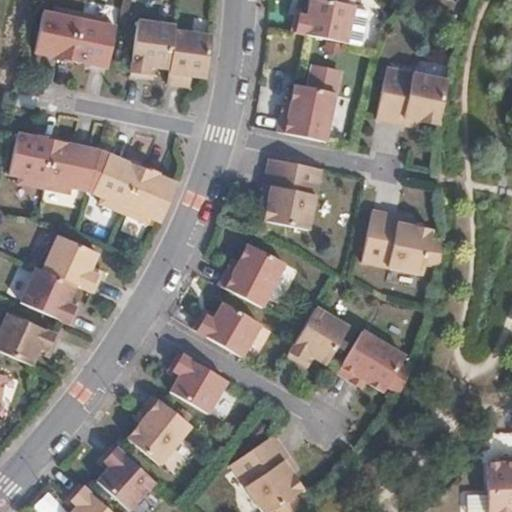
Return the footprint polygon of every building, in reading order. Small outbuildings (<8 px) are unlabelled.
[(291,23),(287,38),(341,49),(349,12),(306,3),(303,18),(302,24),(291,23)] [(49,60),(66,63),(67,61),(74,24),(77,14),(51,8),(50,15),(39,12),(30,53),(49,57),(49,60)] [(103,20),(77,14),(74,24),(67,61),(103,70),(112,28),(101,25),(103,20)] [(292,16),(291,23),(302,24),(303,18),(292,16)] [(139,29),(127,59),(125,82),(147,85),(148,74),(164,76),(169,36),(170,33),(139,29)] [(164,76),(162,89),(185,92),(187,81),(200,83),(206,42),(169,36),(164,76)] [(432,129),(438,105),(442,86),(380,73),(370,125),(402,131),(404,124),(411,126),(432,129)] [(275,122),(272,137),(320,148),(329,98),(289,90),(284,111),(282,123),(275,122)] [(277,109),(275,122),(282,123),(284,111),(277,109)] [(13,184),(39,190),(49,143),(50,140),(33,137),(32,139),(12,135),(3,175),(14,178),(13,184)] [(49,143),(39,190),(65,195),(66,189),(83,192),(94,159),(96,152),(49,143)] [(118,221),(137,177),(103,163),(94,159),(83,192),(81,199),(97,205),(94,210),(118,221)] [(316,174),(265,164),(258,196),(265,198),(263,204),(258,227),(303,235),(316,174)] [(154,182),(138,175),(137,177),(118,221),(142,231),(146,225),(155,229),(171,192),(153,185),(154,182)] [(265,198),(258,196),(257,203),(263,204),(265,198)] [(417,280),(420,270),(425,246),(427,235),(405,231),(398,230),(400,222),(367,216),(356,267),(417,280)] [(38,277),(72,292),(88,299),(97,279),(87,273),(93,259),(53,241),(38,277)] [(420,270),(435,273),(437,248),(425,246),(420,270)] [(220,276),(213,290),(257,312),(280,268),(243,249),(234,268),(228,279),(220,276)] [(226,265),(220,276),(228,279),(234,268),(226,265)] [(38,277),(33,274),(18,309),(68,332),(77,311),(66,307),(72,292),(38,277)] [(196,320),(188,335),(236,362),(255,329),(217,307),(210,321),(207,327),(196,320)] [(343,332),(310,313),(298,334),(283,360),(296,368),(302,357),(308,361),(321,369),(343,332)] [(200,314),(196,320),(207,327),(210,321),(200,314)] [(0,359),(15,366),(21,352),(32,356),(41,336),(0,316),(0,359)] [(380,397),(384,390),(397,369),(402,362),(359,336),(333,378),(347,386),(351,380),(361,386),(380,397)] [(222,385),(174,357),(166,371),(177,377),(173,383),(165,396),(203,419),(222,385)] [(302,371),(308,361),(302,357),(296,368),(302,371)] [(384,390),(395,398),(407,375),(397,369),(384,390)] [(177,377),(166,371),(163,377),(173,383),(177,377)] [(357,392),(361,386),(351,380),(347,386),(357,392)] [(185,430),(147,400),(138,411),(143,416),(135,426),(122,444),(154,470),(185,430)] [(143,416),(138,411),(129,421),(135,426),(143,416)] [(256,511),(272,511),(290,499),(299,494),(286,475),(282,470),(288,466),(270,438),(226,468),(256,511)] [(128,511),(151,487),(109,450),(98,461),(107,470),(103,474),(92,486),(121,511),(128,511)] [(511,453),(507,453),(506,459),(487,459),(487,511),(493,511),(511,511),(511,453)] [(107,470),(98,461),(93,467),(103,474),(107,470)] [(292,471),(288,466),(282,470),(286,475),(292,471)] [(102,511),(76,489),(65,501),(73,508),(69,511),(102,511)] [(480,511),(478,492),(461,494),(463,511),(480,511)] [(272,511),(294,511),(297,510),(290,499),(272,511)] [(69,511),(73,508),(65,501),(60,505),(67,511),(69,511)]
